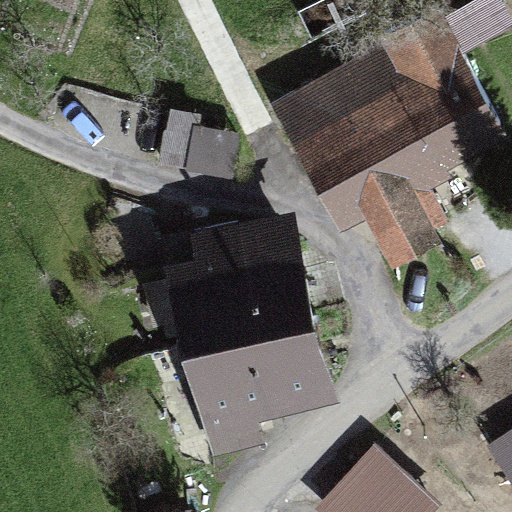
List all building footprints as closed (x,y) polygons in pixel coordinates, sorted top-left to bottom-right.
[(384,41),(271,99),(345,231),(368,219),(394,264),(444,240),(436,223),(451,217),(433,184),(454,174),(450,166),(511,134),(442,7),(380,35),(384,41)] [(176,111),(165,157),(236,174),(247,128),(176,111)] [(341,395),(296,207),(192,227),(197,253),(162,260),(214,457),(266,440),(260,417),(341,395)] [(511,427),(490,443),(511,476),(511,427)] [(435,511),(443,504),(376,441),(314,507),(319,511),(435,511)]
